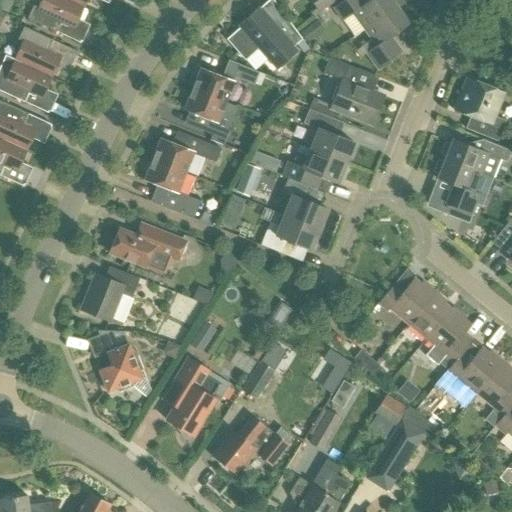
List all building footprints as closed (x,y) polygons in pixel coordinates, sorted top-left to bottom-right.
[(77,19),(82,10),(58,0),(41,0),(38,8),(33,6),(27,19),(79,43),(80,41),(81,42),(89,25),(77,19)] [(58,0),(82,10),(86,0),(99,0),(108,4),(109,0),(58,0)] [(301,39),(272,0),(268,0),(259,8),(258,7),(237,26),(239,28),(226,40),(244,61),(257,49),(276,70),(297,51),(293,46),(301,39)] [(309,0),(319,13),(336,0),(309,0)] [(364,0),(342,0),(331,8),(341,21),(342,21),(355,38),(364,31),(397,7),(394,4),(397,2),(397,0),(368,0),(366,2),(364,0)] [(397,7),(364,31),(370,40),(361,47),(365,53),(364,54),(376,70),(402,52),(391,36),(408,24),(397,7)] [(307,43),(325,30),(317,20),(299,32),(307,43)] [(68,70),(76,54),(75,53),(76,51),(23,27),(17,40),(22,42),(13,61),(51,78),(56,65),(68,70)] [(4,57),(0,66),(0,91),(47,113),(48,111),(49,111),(57,95),(45,89),(51,78),(13,61),(4,57)] [(371,125),(383,96),(352,84),(358,70),(329,58),(323,73),(341,80),(330,108),(329,108),(326,116),(308,109),(307,112),(342,126),(343,123),(334,120),(337,111),(371,125)] [(253,85),(259,72),(228,60),(222,77),(200,68),(191,91),(224,105),(234,81),(235,78),(253,85)] [(497,141),(505,121),(494,116),(503,93),(467,79),(454,110),(470,116),(465,129),(497,141)] [(217,123),(224,105),(191,91),(183,110),(205,119),(200,130),(212,135),(210,140),(224,145),(230,129),(217,123)] [(43,144),(51,127),(50,127),(51,125),(0,101),(0,141),(25,152),(32,139),(43,144)] [(338,136),(342,126),(307,112),(302,124),(308,126),(304,135),(313,138),(309,149),(345,163),(353,143),(338,136)] [(160,138),(151,159),(185,173),(193,154),(215,162),(221,149),(176,131),(171,143),(160,138)] [(444,142),(440,154),(445,157),(444,159),(481,173),(493,178),(500,160),(507,163),(511,151),(504,148),(482,140),(478,149),(452,139),(450,143),(444,142)] [(20,163),(25,152),(0,141),(0,176),(23,187),(23,184),(24,185),(32,168),(20,163)] [(287,162),(281,176),(287,178),(285,182),(304,189),(312,192),(318,176),(337,184),(345,163),(309,149),(305,159),(296,155),(292,164),(287,162)] [(177,193),(185,173),(151,159),(143,180),(156,185),(149,202),(193,219),(200,201),(177,193)] [(444,159),(443,161),(437,159),(433,171),(438,174),(436,179),(456,187),(452,197),(481,209),(486,197),(485,197),(487,190),(477,185),(481,173),(444,159)] [(327,209),(300,199),(304,189),(285,182),(277,201),(287,205),(281,219),(317,233),(327,209)] [(511,262),(511,217),(491,243),(502,252),(500,253),(511,262)] [(310,250),(317,233),(281,219),(278,226),(269,222),(260,245),(301,262),(306,249),(310,250)] [(186,240),(139,222),(134,235),(118,229),(108,253),(145,267),(151,252),(177,263),(186,240)] [(228,275),(237,264),(225,253),(220,260),(221,270),(228,275)] [(139,279),(109,267),(104,278),(95,275),(80,310),(109,321),(120,294),(131,298),(139,279)] [(407,325),(434,292),(422,282),(420,284),(414,278),(403,291),(393,284),(376,304),(386,312),(389,309),(407,325)] [(212,293),(197,286),(192,299),(206,306),(212,293)] [(425,339),(450,308),(445,304),(447,302),(434,292),(407,325),(425,339)] [(464,349),(465,349),(471,340),(463,334),(470,325),(463,319),(465,317),(453,307),(451,309),(450,308),(425,339),(432,345),(424,356),(436,366),(442,358),(451,365),(464,349)] [(200,353),(215,330),(204,322),(189,345),(200,353)] [(130,352),(128,344),(123,332),(96,331),(105,353),(106,353),(110,365),(98,370),(107,392),(117,388),(118,392),(133,387),(131,383),(141,379),(138,372),(142,370),(134,350),(130,352)] [(475,393),(502,360),(490,351),(488,353),(481,347),(474,356),(465,349),(464,349),(451,365),(444,373),(454,381),(456,378),(475,393)] [(372,375),(379,366),(360,350),(353,359),(372,375)] [(217,404),(230,384),(209,372),(210,371),(187,356),(160,399),(173,407),(165,420),(177,427),(176,428),(185,440),(191,436),(192,436),(214,401),(217,402),(216,404),(217,404)] [(500,419),(511,403),(511,394),(508,391),(511,387),(511,368),(502,360),(475,393),(493,409),(491,412),(500,419)] [(256,400),(274,372),(259,362),(241,390),(256,400)] [(405,382),(396,392),(409,402),(417,392),(405,382)] [(511,437),(511,407),(511,406),(511,403),(500,419),(493,427),(503,435),(505,432),(511,437)] [(427,421),(409,406),(401,418),(400,417),(377,455),(402,470),(425,433),(421,430),(427,421)] [(322,451),(341,418),(327,410),(308,443),(322,451)] [(274,434),(250,415),(235,434),(231,430),(220,443),(221,444),(212,456),(233,474),(252,451),(271,467),(288,445),(294,437),(280,426),(274,434)] [(458,480),(471,475),(465,459),(452,464),(458,480)] [(311,511),(334,474),(321,466),(310,484),(298,477),(288,493),(296,509),(294,511),(311,511)] [(344,492),(349,483),(334,474),(311,511),(332,511),(338,502),(334,499),(339,490),(344,492)] [(486,495),(498,492),(496,480),(484,483),(486,495)] [(88,494),(77,511),(107,511),(111,506),(88,494)] [(51,511),(50,500),(27,503),(26,496),(0,498),(0,511),(51,511)]
